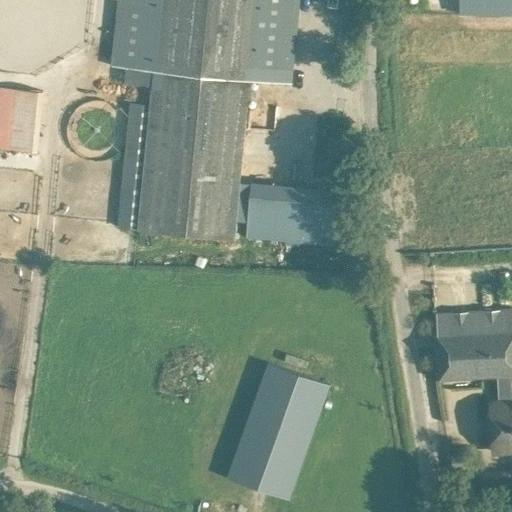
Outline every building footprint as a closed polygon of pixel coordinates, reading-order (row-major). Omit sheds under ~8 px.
[(118,0),(116,22),(112,66),(126,67),(124,80),(153,83),(139,229),(171,232),(219,237),(235,239),(245,139),(251,79),(291,83),(292,83),(300,0),(118,0)] [(453,11),(453,0),(438,0),(438,10),(453,11)] [(511,0),(460,0),(460,13),(511,14),(511,0)] [(285,142),(291,83),(251,79),(245,139),(285,142)] [(0,86),(0,147),(36,150),(42,90),(0,86)] [(511,167),(418,172),(421,229),(511,223),(511,167)] [(352,192),(252,182),(247,236),(347,246),(352,192)] [(498,374),(511,373),(511,308),(436,313),(440,377),(438,377),(438,379),(442,378),(498,374)] [(269,361),(228,476),(290,498),(330,383),(269,361)] [(511,379),(511,373),(498,374),(499,403),(492,403),(495,450),(511,448),(511,379)] [(454,468),(474,465),(476,465),(475,452),(452,455),(454,468)]
